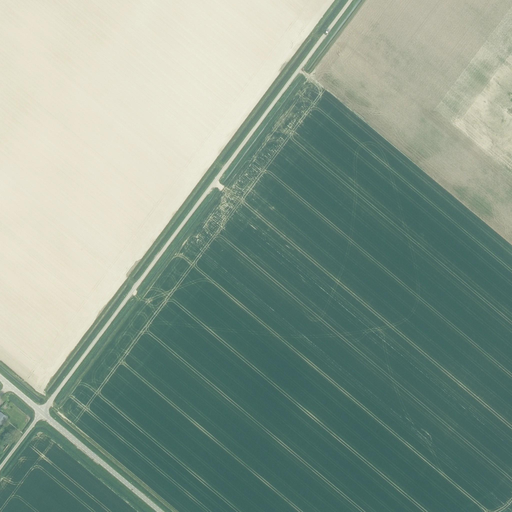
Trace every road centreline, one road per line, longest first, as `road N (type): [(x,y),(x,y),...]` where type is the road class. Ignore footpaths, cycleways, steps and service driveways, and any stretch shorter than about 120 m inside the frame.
road 1 (unclassified): [(41,412),(350,0)]
road 2 (tertiary): [(158,511),(41,412)]
